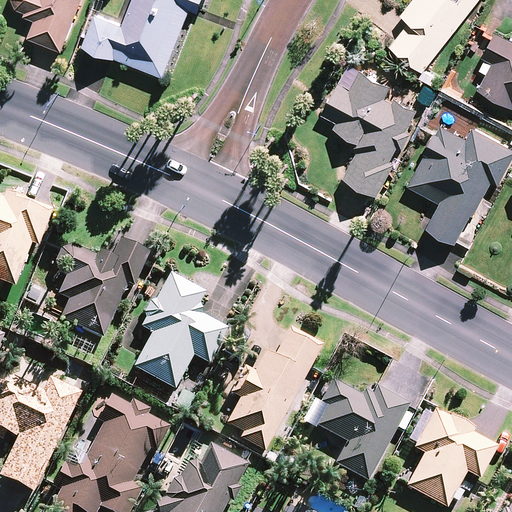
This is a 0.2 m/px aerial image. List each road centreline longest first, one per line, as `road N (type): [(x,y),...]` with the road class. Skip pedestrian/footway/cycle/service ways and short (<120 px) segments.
road 1 (tertiary): [(511,356),(202,189)]
road 2 (tertiary): [(202,189),(0,105)]
road 3 (residential): [(293,0),(202,189)]
